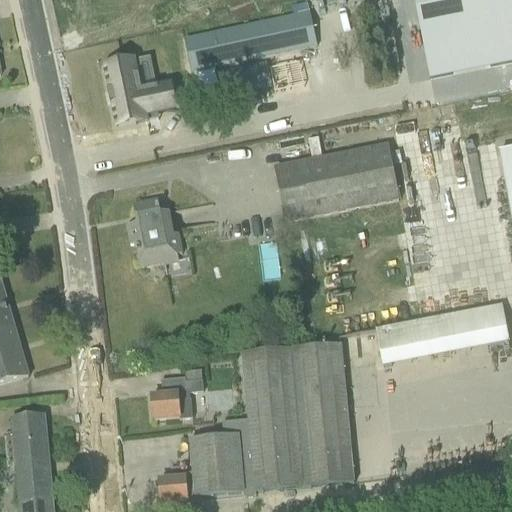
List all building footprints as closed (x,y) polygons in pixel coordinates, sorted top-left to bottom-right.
[(511,0),(413,0),(425,59),(430,82),(511,66),(511,0)] [(292,18),(186,41),(193,77),(316,51),(307,6),(290,10),(292,18)] [(130,42),(99,48),(111,107),(143,100),(141,94),(169,89),(164,65),(136,71),(130,42)] [(226,73),(232,99),(272,90),(266,64),(226,73)] [(141,105),(144,118),(168,113),(166,100),(141,105)] [(275,172),(285,227),(398,204),(388,149),(275,172)] [(504,186),(511,228),(511,152),(498,155),(504,186)] [(160,218),(158,203),(133,208),(137,228),(127,230),(130,249),(136,248),(140,272),(165,267),(164,261),(182,258),(178,238),(173,239),(168,216),(160,218)] [(0,335),(14,331),(0,283),(0,282),(0,335)] [(511,336),(508,310),(381,328),(386,366),(511,348),(511,336)] [(0,388),(28,381),(14,331),(0,335),(0,388)] [(243,357),(248,424),(222,426),(223,440),(190,443),(193,476),(184,477),(184,482),(159,484),(161,508),(196,505),(196,501),(243,497),(243,501),(256,500),(255,496),(353,487),(341,348),(243,357)] [(151,400),(154,424),(179,422),(179,423),(192,422),(191,404),(190,404),(189,397),(203,395),(202,385),(185,386),(185,382),(161,384),(162,399),(151,400)] [(11,440),(5,440),(8,470),(14,469),(18,511),(53,511),(44,419),(24,421),(9,423),(11,440)]
